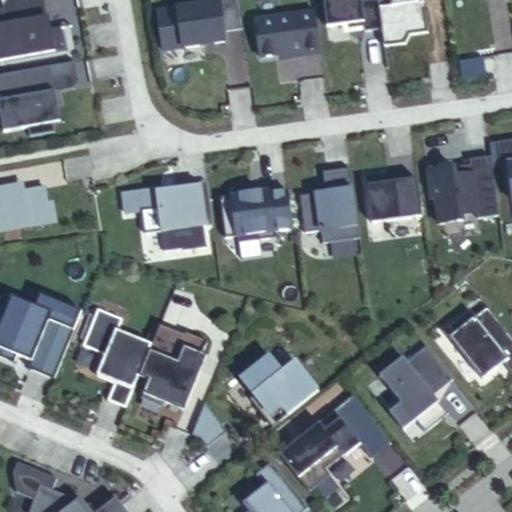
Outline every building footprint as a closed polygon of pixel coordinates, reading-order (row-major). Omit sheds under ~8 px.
[(0,9),(0,55),(4,55),(5,59),(65,48),(62,27),(44,30),(42,19),(47,18),(44,0),(0,0),(2,9),(0,9)] [(158,12),(163,52),(204,46),(203,43),(215,42),(215,45),(225,43),(224,33),(244,31),(239,0),(199,0),(200,6),(158,12)] [(323,0),(327,28),(349,25),(349,29),(364,27),(365,32),(382,30),(379,8),(378,0),(362,2),(361,0),(323,0)] [(390,0),(392,7),(379,8),(382,30),(384,48),(406,45),(410,36),(428,34),(423,0),(390,0)] [(256,21),(261,58),(290,54),(290,58),(321,53),(315,12),(256,21)] [(0,76),(0,107),(4,133),(28,128),(29,137),(53,133),(51,124),(48,108),(51,108),(48,94),(53,93),(71,90),(75,82),(71,63),(0,76)] [(51,124),(59,123),(53,93),(48,94),(51,108),(48,108),(51,124)] [(455,176),(428,179),(431,203),(435,202),(438,225),(462,221),(462,216),(477,214),(478,219),(499,216),(492,164),(470,167),(473,182),(456,184),(455,176)] [(301,199),(306,237),(322,235),(323,247),(360,242),(351,170),(324,174),(327,196),(301,199)] [(373,225),(422,218),(417,180),(389,183),(388,176),(366,179),(373,225)] [(199,183),(175,187),(175,190),(158,193),(158,190),(123,195),(126,215),(142,213),(145,235),(162,233),(165,253),(182,250),(183,252),(207,249),(203,227),(206,227),(199,183)] [(0,231),(57,222),(53,203),(48,204),(45,188),(23,192),(24,195),(15,196),(14,187),(0,188),(0,231)] [(220,197),(225,238),(237,237),(238,243),(276,237),(275,232),(293,229),(288,191),(270,194),(253,196),(252,192),(252,187),(230,189),(231,195),(220,197)] [(0,297),(3,320),(0,326),(0,355),(15,361),(18,355),(32,360),(29,367),(55,378),(83,311),(42,294),(37,305),(13,295),(0,297)] [(469,310),(443,330),(482,380),(498,367),(494,362),(499,358),(503,364),(511,375),(511,339),(487,308),(475,318),(469,310)] [(139,377),(152,347),(121,334),(125,322),(101,313),(87,348),(109,358),(102,377),(119,384),(112,403),(126,409),(139,377)] [(160,326),(152,347),(139,377),(149,382),(141,400),(163,409),(165,404),(184,412),(200,373),(196,372),(202,356),(207,342),(186,333),(185,336),(160,326)] [(403,358),(380,376),(401,403),(389,413),(403,431),(415,421),(424,433),(442,419),(433,407),(439,403),(433,396),(453,380),(426,347),(407,362),(403,358)] [(202,356),(196,372),(200,373),(207,358),(202,356)] [(494,362),(498,367),(503,364),(499,358),(494,362)] [(255,398),(270,417),(273,414),(280,423),(318,393),(296,365),(283,375),(270,359),(242,381),(255,398)] [(270,417),(255,398),(251,401),(273,429),(280,423),(273,414),(270,417)] [(433,407),(442,419),(448,414),(439,403),(433,407)] [(214,442),(225,420),(202,408),(191,431),(214,442)] [(335,413),(280,456),(309,494),(330,477),(325,471),(360,444),(335,413)] [(126,511),(116,499),(100,511),(90,511),(82,501),(54,489),(59,478),(19,461),(15,473),(20,492),(37,499),(31,511),(126,511)] [(304,511),(309,509),(272,463),(249,482),(261,497),(241,511),(304,511)]
